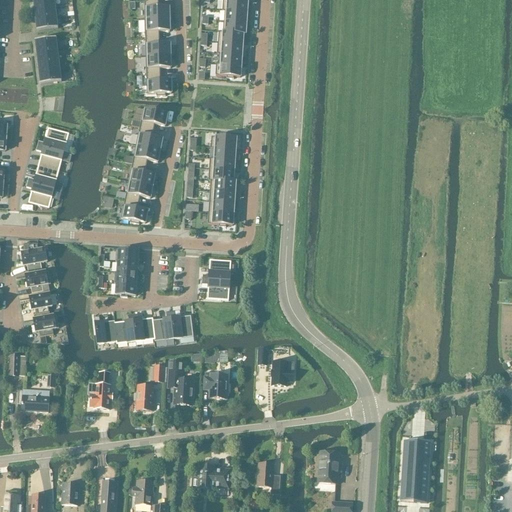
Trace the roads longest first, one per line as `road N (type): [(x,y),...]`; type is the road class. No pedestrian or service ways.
road 1 (tertiary): [(369,409),(352,371),(298,323),(283,290),(304,0)]
road 2 (residential): [(0,459),(369,409)]
road 3 (residential): [(267,0),(248,232),(231,245),(197,242)]
road 4 (unclassified): [(369,409),(511,388)]
road 5 (residential): [(152,239),(9,230)]
road 6 (unknown): [(97,236),(139,102)]
